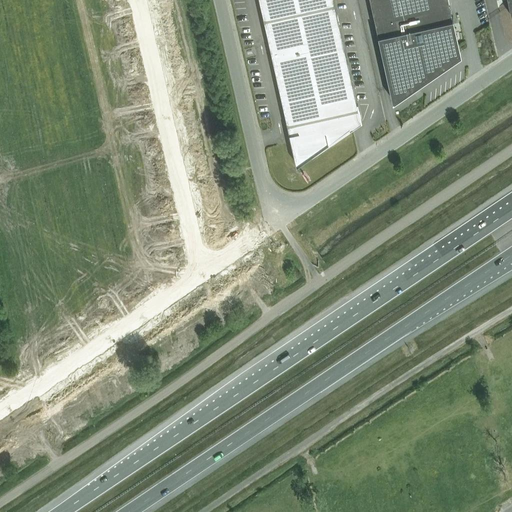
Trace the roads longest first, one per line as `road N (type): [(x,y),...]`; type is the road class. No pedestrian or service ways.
road 1 (unclassified): [(0,503),(511,149)]
road 2 (motorway): [(511,209),(61,511)]
road 3 (unclassified): [(220,0),(261,182),(285,205),(306,204),(511,62)]
road 4 (motorway): [(129,511),(511,255)]
road 5 (unclassified): [(203,511),(511,310)]
